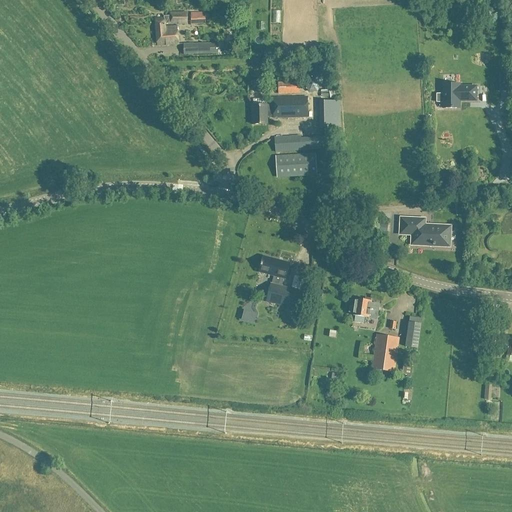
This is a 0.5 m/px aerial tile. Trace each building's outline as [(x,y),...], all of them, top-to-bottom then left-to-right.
[(178,43),(177,25),(165,26),(165,23),(187,22),(186,11),(168,13),(168,15),(164,16),(164,17),(155,18),(157,44),(178,43)] [(205,12),(204,12),(191,12),(191,25),(205,25),(205,12)] [(217,43),(204,43),(183,44),(184,54),(218,54),(218,53),(227,53),(227,42),(217,43)] [(172,57),(172,48),(158,49),(159,57),(172,57)] [(300,92),(299,82),(278,82),(278,93),(300,92)] [(437,94),(437,102),(443,102),(443,108),(460,108),(460,100),(463,100),(477,100),(476,86),(460,86),(460,84),(443,84),(443,94),(437,94)] [(308,116),(307,96),(273,97),(273,108),(267,108),(267,104),(252,105),(253,124),(267,123),(267,116),(274,116),(274,117),(308,116)] [(341,127),(340,100),(320,101),(320,127),(341,127)] [(275,152),(325,150),(324,137),(301,138),(301,136),(274,137),(275,152)] [(438,161),(456,160),(455,136),(437,137),(438,161)] [(316,175),(315,154),(275,157),(277,177),(316,175)] [(423,226),(423,220),(402,219),(401,233),(413,233),(413,243),(419,243),(421,245),(425,245),(427,244),(437,244),(439,246),(444,246),(445,245),(448,245),(449,228),(423,226)] [(379,224),(379,232),(388,232),(388,224),(379,224)] [(296,310),(301,292),(278,285),(280,277),(285,279),(289,263),(263,256),(259,272),(274,276),(272,283),(271,283),(266,302),(296,310)] [(376,320),(379,305),(372,304),(372,301),(356,299),(354,307),(350,306),(349,313),(353,314),(353,316),(368,319),(368,318),(376,320)] [(418,348),(422,319),(410,317),(406,347),(418,348)] [(394,372),(399,337),(377,335),(373,369),(394,372)] [(404,360),(402,374),(412,375),(414,361),(404,360)] [(487,375),(492,377),(496,366),(491,364),(487,375)] [(486,374),(484,399),(491,400),(492,377),(487,375),(486,374)]
